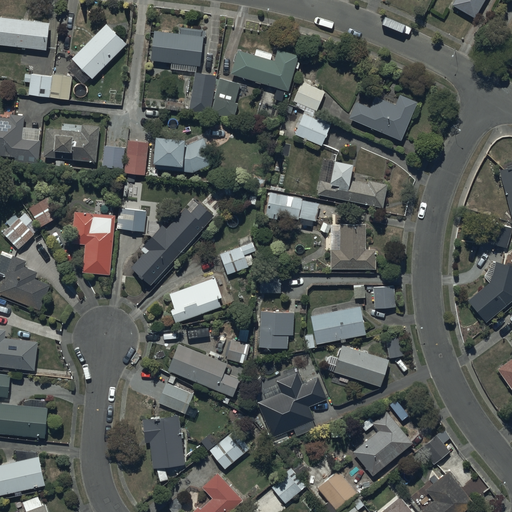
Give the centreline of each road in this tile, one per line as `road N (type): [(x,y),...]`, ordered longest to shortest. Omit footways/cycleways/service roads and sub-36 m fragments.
road 1 (residential): [(491,91),(439,200),(428,285),(456,391),(511,467)]
road 2 (residential): [(291,0),(385,32),(491,91)]
road 3 (residential): [(106,339),(97,474),(110,511)]
